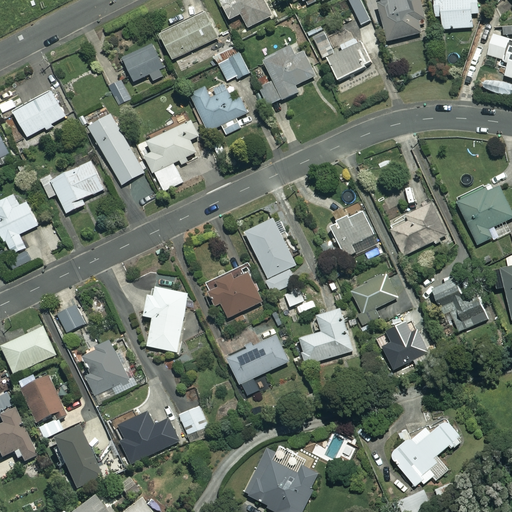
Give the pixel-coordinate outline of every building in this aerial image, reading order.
[(250,29),(275,16),(266,0),(227,0),(223,2),(232,21),(243,15),(250,29)] [(373,21),(362,0),(349,0),(363,26),(373,21)] [(430,32),(422,0),(391,0),(380,3),(389,42),(430,32)] [(435,0),(437,17),(443,17),(444,29),(474,28),(473,13),(480,13),(479,0),(435,0)] [(221,38),(209,12),(162,34),(175,60),(221,38)] [(326,30),(312,36),(324,60),(328,57),(340,80),(371,65),(358,38),(343,45),(345,51),(338,54),(326,30)] [(511,41),(507,40),(500,61),(510,64),(506,76),(511,77),(511,41)] [(168,76),(154,45),(125,58),(135,82),(152,75),(154,82),(168,76)] [(296,56),(293,48),(265,61),(275,81),(261,88),(269,107),(300,92),(297,86),(317,76),(306,52),(296,56)] [(249,74),(243,56),(221,63),(227,81),(249,74)] [(131,98),(123,81),(111,87),(119,104),(131,98)] [(224,85),(216,89),(219,95),(212,98),(207,87),(192,94),(209,131),(222,125),(227,135),(242,128),(238,118),(249,113),(243,99),(233,103),(224,85)] [(69,118),(55,92),(16,113),(30,139),(69,118)] [(146,173),(114,115),(91,127),(124,185),(146,173)] [(201,136),(193,119),(149,140),(155,152),(148,156),(163,187),(182,178),(175,163),(181,160),(183,165),(189,163),(186,158),(197,153),(191,141),(201,136)] [(0,165),(14,159),(0,129),(0,165)] [(107,189),(94,161),(55,179),(53,175),(42,180),(51,199),(59,195),(68,214),(87,205),(84,199),(107,189)] [(457,198),(479,245),(493,239),(494,241),(511,233),(506,221),(511,218),(511,210),(501,187),(489,192),(486,185),(457,198)] [(21,206),(16,195),(0,202),(0,214),(1,216),(0,216),(0,229),(12,255),(27,248),(21,234),(40,226),(29,203),(21,206)] [(448,236),(434,204),(409,215),(411,220),(392,228),(404,256),(448,236)] [(376,235),(365,211),(332,227),(346,258),(364,249),(361,242),(376,235)] [(297,266),(276,219),(247,232),(269,280),(267,281),(273,293),(297,282),(291,269),(297,266)] [(0,260),(10,255),(4,243),(0,245),(0,260)] [(511,256),(507,257),(510,269),(494,273),(498,289),(506,287),(511,314),(511,256)] [(237,279),(235,273),(207,285),(217,307),(223,304),(229,318),(264,303),(250,273),(237,279)] [(470,274),(435,289),(442,306),(448,303),(460,332),(489,320),(470,274)] [(400,298),(388,275),(353,292),(363,313),(359,316),(364,327),(382,318),(378,308),(400,298)] [(190,293),(159,287),(157,297),(150,295),(146,317),(155,318),(149,347),(179,353),(190,293)] [(306,302),(304,288),(286,294),(291,307),(306,302)] [(86,324),(77,305),(59,314),(68,333),(86,324)] [(355,351),(342,309),(319,316),(324,332),(301,339),(308,365),(355,351)] [(412,333),(408,324),(390,332),(395,342),(384,347),(394,370),(430,354),(420,330),(412,333)] [(56,357),(44,329),(1,348),(14,376),(56,357)] [(252,397),(263,392),(260,386),(267,383),(263,375),(291,362),(279,336),(229,359),(241,385),(246,383),(252,397)] [(131,380),(114,342),(85,355),(93,374),(88,376),(97,396),(131,380)] [(37,384),(34,378),(19,385),(36,424),(64,412),(49,378),(37,384)] [(212,436),(201,406),(181,414),(192,443),(212,436)] [(16,410),(1,417),(5,426),(0,427),(0,452),(1,452),(7,467),(23,459),(25,463),(38,457),(16,410)] [(424,481),(425,484),(434,477),(436,481),(451,470),(439,455),(451,446),(454,449),(465,440),(448,418),(431,431),(427,427),(415,436),(408,427),(398,434),(405,443),(391,454),(416,487),(424,481)] [(60,433),(56,421),(39,428),(43,440),(60,433)] [(103,478),(81,429),(55,441),(77,490),(103,478)] [(300,472),(273,457),(252,496),(278,511),(277,511),(303,511),(323,476),(303,465),(300,472)] [(140,492),(132,479),(121,485),(130,499),(140,492)] [(427,511),(434,509),(426,490),(401,500),(405,511),(427,511)] [(106,511),(96,497),(76,511),(109,511),(108,510),(106,511)] [(150,511),(157,509),(152,498),(140,504),(144,511),(150,511)]
